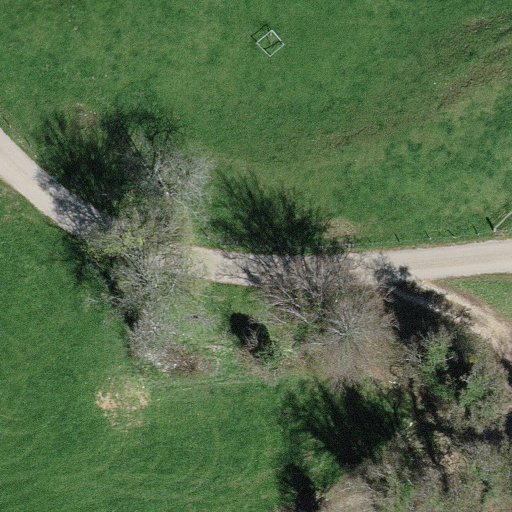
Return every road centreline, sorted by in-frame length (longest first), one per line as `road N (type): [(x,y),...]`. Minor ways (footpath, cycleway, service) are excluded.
road 1 (residential): [(511,251),(306,264),(227,259),(152,240),(92,210),(0,134)]
road 2 (track): [(511,368),(498,413),(440,481),(351,511)]
